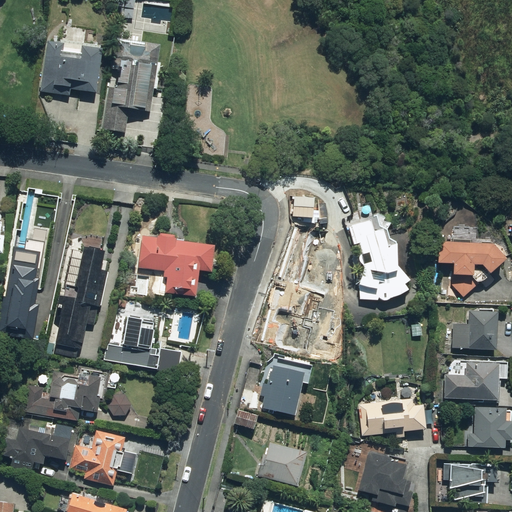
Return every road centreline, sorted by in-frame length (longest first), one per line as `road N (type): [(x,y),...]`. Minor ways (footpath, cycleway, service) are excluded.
road 1 (residential): [(0,157),(261,198),(266,217),(187,511)]
road 2 (unknown): [(418,511),(420,446),(511,444)]
